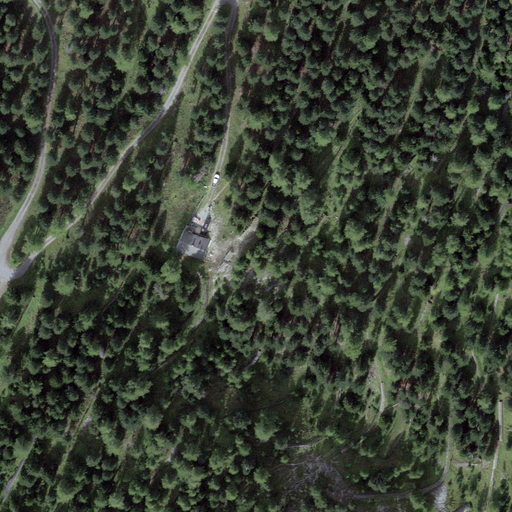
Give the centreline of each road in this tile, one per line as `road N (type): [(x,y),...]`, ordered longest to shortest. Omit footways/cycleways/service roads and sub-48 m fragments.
road 1 (track): [(221,0),(159,114),(88,201),(17,272),(0,279)]
road 2 (track): [(0,257),(33,186),(53,66),(53,39),(35,0)]
road 3 (track): [(200,211),(225,132),(230,0)]
